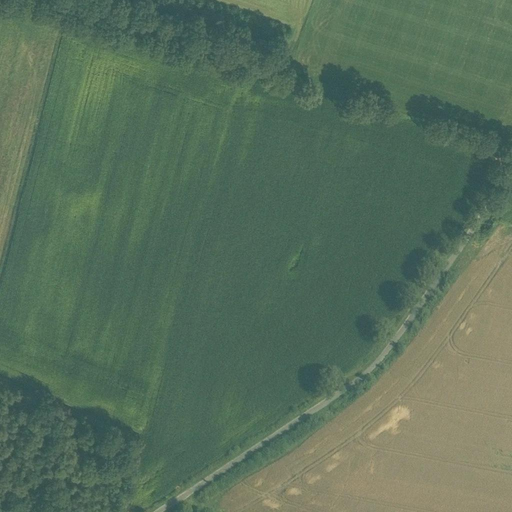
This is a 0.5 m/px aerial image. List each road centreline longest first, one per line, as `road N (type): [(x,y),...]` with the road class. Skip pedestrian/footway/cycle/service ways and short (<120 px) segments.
road 1 (unclassified): [(511,160),(379,368),(162,511)]
road 2 (track): [(90,0),(293,60)]
